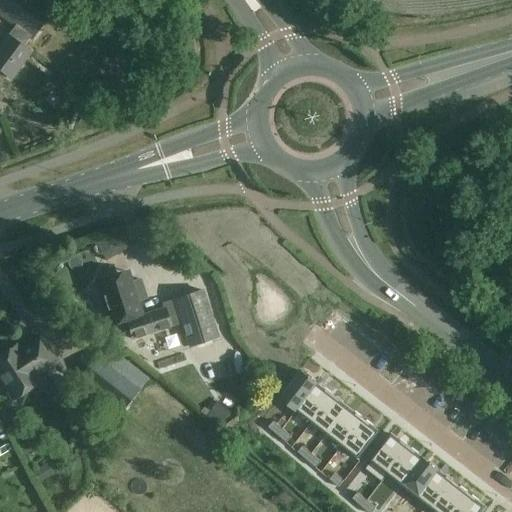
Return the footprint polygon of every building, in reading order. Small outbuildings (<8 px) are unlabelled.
[(0,0),(0,15),(10,23),(16,27),(13,31),(26,41),(29,37),(31,39),(53,9),(40,0),(0,0)] [(0,47),(0,70),(10,78),(29,53),(21,47),(26,41),(13,31),(8,37),(0,47)] [(106,259),(122,250),(112,234),(96,243),(106,259)] [(99,287),(95,288),(99,302),(103,301),(106,310),(112,325),(126,321),(132,339),(181,323),(189,347),(218,338),(203,291),(174,300),(163,304),(164,308),(141,316),(136,303),(147,299),(140,279),(130,283),(130,282),(128,277),(125,270),(96,279),(99,287)] [(18,350),(15,346),(0,356),(0,379),(13,400),(37,384),(37,383),(48,376),(44,370),(56,362),(39,336),(18,350)] [(300,340),(291,352),(304,361),(312,349),(300,340)] [(79,374),(123,408),(139,388),(140,389),(149,378),(105,345),(97,355),(95,353),(79,374)] [(302,371),(281,398),(297,410),(318,384),(302,371)] [(318,384),(297,410),(312,422),(333,395),(318,384)] [(333,395),(312,422),(327,434),(348,407),(333,395)] [(219,427),(232,410),(219,400),(206,418),(219,427)] [(348,407),(327,434),(342,445),(363,419),(348,407)] [(363,419),(342,445),(359,458),(379,432),(363,419)] [(274,421),(269,427),(278,435),(283,429),(274,421)] [(283,429),(278,435),(287,442),(292,436),(283,429)] [(393,435),(366,469),(383,482),(389,474),(388,473),(408,447),(393,435)] [(303,446),(298,452),(307,459),(312,453),(303,446)] [(408,447),(388,473),(389,474),(403,485),(424,459),(408,447)] [(312,453),(307,459),(316,467),(321,461),(312,453)] [(424,459),(403,485),(418,497),(439,470),(424,459)] [(45,464),(34,472),(40,482),(52,475),(45,464)] [(439,470),(418,497),(433,509),(454,482),(439,470)] [(335,473),(330,479),(339,487),(344,481),(335,473)] [(454,482),(433,509),(437,511),(454,511),(469,494),(454,482)] [(358,493),(353,498),(362,506),(367,500),(358,493)] [(469,494),(454,511),(480,511),(485,507),(469,494)] [(367,500),(362,506),(368,511),(372,511),(376,508),(367,500)]
